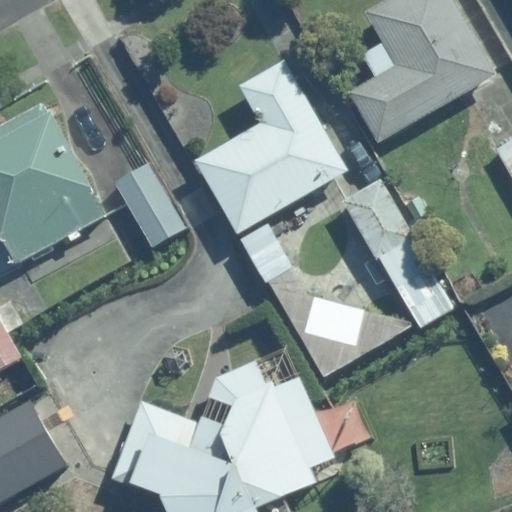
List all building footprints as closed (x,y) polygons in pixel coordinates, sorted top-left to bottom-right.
[(500,73),(458,0),(385,0),(368,10),(385,43),(366,53),(378,76),(351,90),(382,143),(500,73)] [(352,169),(288,59),(242,85),(263,123),(197,160),(241,234),(269,217),(352,169)] [(50,113),(45,103),(0,126),(0,227),(19,263),(108,213),(55,112),(50,113)] [(511,141),(498,149),(511,172),(511,141)] [(187,226),(151,163),(118,181),(153,246),(187,226)] [(447,290),(383,179),(346,200),(413,312),(447,290)] [(429,214),(419,198),(408,204),(418,220),(429,214)] [(269,217),(241,234),(268,282),(271,281),(326,376),(420,322),(310,294),(269,217)] [(0,322),(0,365),(18,356),(0,322)] [(270,382),(260,359),(219,375),(212,397),(236,405),(229,423),(205,415),(202,422),(144,400),(112,482),(116,483),(167,498),(173,511),(295,511),(286,490),(321,481),(315,466),(339,458),(304,376),(277,385),(275,380),(270,382)] [(61,473),(80,460),(61,434),(43,447),(61,473)]
